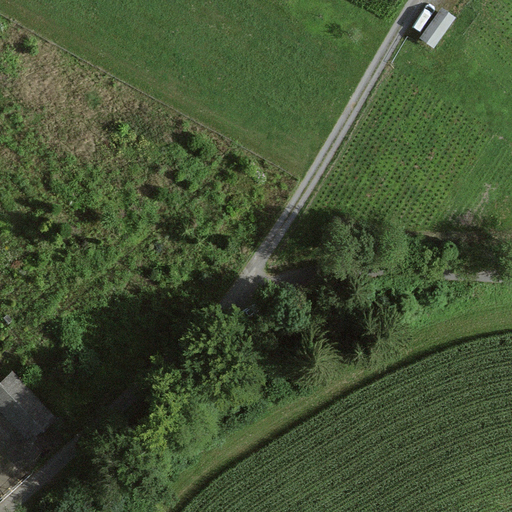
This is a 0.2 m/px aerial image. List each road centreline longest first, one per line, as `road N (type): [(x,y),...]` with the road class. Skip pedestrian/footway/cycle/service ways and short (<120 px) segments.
road 1 (track): [(0,490),(215,321),(417,0)]
road 2 (track): [(511,277),(363,272),(246,283)]
